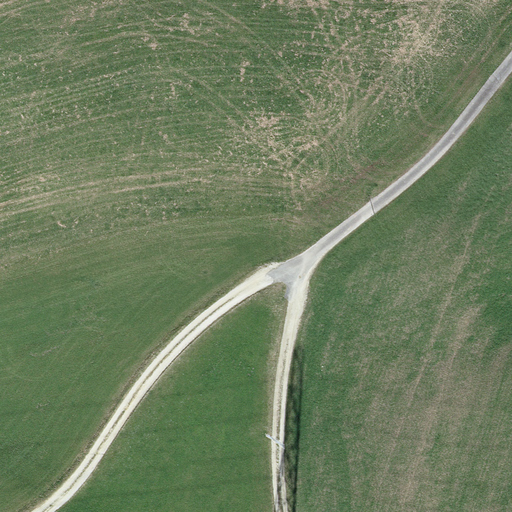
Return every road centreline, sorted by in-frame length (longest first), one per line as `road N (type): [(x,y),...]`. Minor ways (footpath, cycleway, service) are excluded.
road 1 (track): [(42,511),(200,322),(261,279),(299,265),(278,418),(281,511)]
road 2 (unclassified): [(299,265),(437,151),(511,60)]
